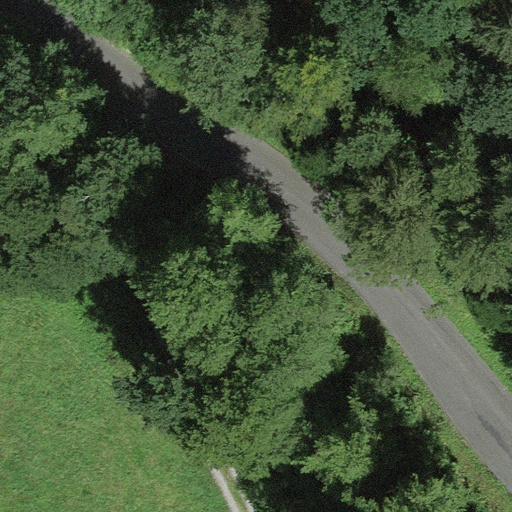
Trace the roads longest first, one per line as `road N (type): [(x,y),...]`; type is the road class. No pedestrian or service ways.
road 1 (tertiary): [(14,0),(227,142),(354,258),(511,430)]
road 2 (track): [(251,511),(192,388),(164,203),(176,108)]
